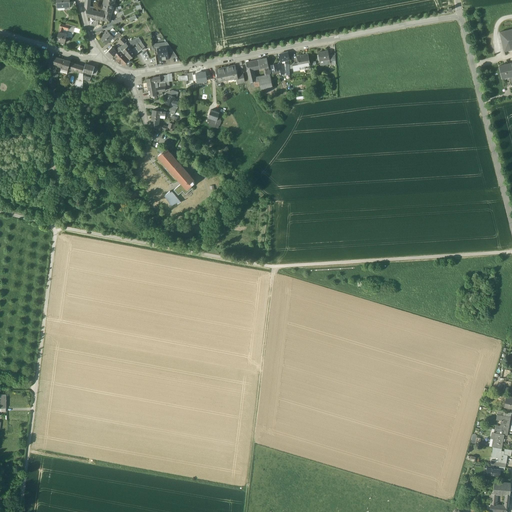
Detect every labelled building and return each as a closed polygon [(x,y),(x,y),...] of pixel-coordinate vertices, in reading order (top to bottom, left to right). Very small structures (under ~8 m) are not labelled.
[(104,0),(91,0),(91,7),(94,7),(93,10),(100,12),(101,9),(97,8),(97,7),(103,7),(104,0)] [(104,0),(103,7),(103,9),(105,10),(112,11),(114,0),(104,0)] [(103,9),(101,9),(100,12),(93,10),(94,7),(91,7),(85,5),(87,16),(91,17),(91,20),(97,22),(98,19),(103,20),(105,10),(103,9)] [(112,11),(105,10),(103,20),(110,22),(112,11)] [(113,37),(108,31),(100,38),(106,44),(112,38),(114,37),(113,37)] [(506,31),(499,32),(504,52),(511,50),(506,31)] [(59,32),(56,41),(57,41),(64,43),(65,43),(67,34),(62,33),(59,32)] [(118,32),(113,37),(114,37),(112,38),(114,41),(121,34),(118,32)] [(167,42),(153,44),(154,47),(157,47),(157,48),(167,47),(168,53),(174,52),(167,42)] [(132,50),(131,49),(130,50),(128,47),(125,43),(123,45),(120,47),(122,50),(122,51),(129,59),(129,60),(136,54),(132,50)] [(116,51),(112,47),(105,54),(110,59),(117,53),(117,52),(116,51)] [(157,48),(157,49),(158,54),(159,61),(169,59),(168,53),(167,47),(157,48)] [(129,59),(122,51),(122,50),(118,54),(117,53),(114,56),(116,59),(116,60),(120,64),(121,63),(123,65),(126,63),(125,62),(129,59)] [(328,51),(318,53),(320,65),(325,65),(324,60),(329,59),(329,56),(328,51)] [(288,52),(280,54),(281,58),(282,61),(285,61),(289,60),(288,52)] [(308,55),(297,57),(298,63),(299,67),(304,66),(305,70),(310,69),(308,55)] [(83,73),(83,72),(85,67),(70,62),(70,61),(63,59),(63,60),(54,57),(52,65),(61,68),(68,70),(68,69),(79,72),(83,73)] [(268,66),(267,58),(258,60),(259,68),(264,67),(268,66)] [(258,60),(246,63),(248,73),(251,72),(251,69),(259,68),(258,60)] [(511,69),(510,63),(499,66),(502,78),(510,76),(511,75),(511,69)] [(85,64),(85,67),(83,72),(92,74),(94,68),(94,66),(85,64)] [(235,66),(225,68),(228,80),(236,78),(238,77),(237,75),(235,66)] [(225,68),(216,70),(218,79),(218,82),(220,81),(228,80),(225,68)] [(83,76),(83,73),(79,72),(77,81),(76,80),(75,86),(83,88),(83,79),(83,76)] [(206,72),(195,74),(195,75),(197,80),(197,83),(208,81),(206,72)] [(243,74),(237,75),(238,77),(236,78),(237,84),(245,82),(243,74)] [(267,79),(260,80),(262,89),(273,87),(271,78),(267,79)] [(154,82),(147,83),(150,99),(157,98),(159,97),(158,92),(163,91),(165,90),(165,87),(166,87),(165,82),(161,82),(157,82),(154,82)] [(174,97),(168,96),(166,104),(171,106),(172,106),(174,100),(174,97)] [(219,113),(211,110),(208,118),(217,120),(219,113)] [(159,118),(152,117),(150,126),(158,127),(158,124),(159,118)] [(175,159),(170,153),(168,152),(169,151),(166,149),(163,152),(162,153),(158,156),(160,159),(161,159),(162,160),(162,161),(167,166),(171,170),(170,170),(173,173),(175,174),(174,175),(183,185),(189,192),(193,189),(190,186),(192,184),(192,185),(194,183),(189,177),(190,176),(183,167),(182,168),(181,166),(179,163),(178,163),(175,159)] [(182,187),(180,185),(174,190),(178,195),(183,191),(186,195),(189,192),(183,185),(182,187)] [(180,202),(172,192),(171,193),(169,192),(170,191),(165,195),(170,203),(169,203),(171,206),(177,202),(178,204),(181,202),(180,202)] [(497,415),(496,420),(501,421),(500,426),(502,426),(508,428),(509,428),(511,417),(503,416),(497,415)] [(504,435),(491,433),(490,438),(494,438),(492,447),(493,447),(501,448),(504,435)] [(501,448),(493,447),(491,457),(496,458),(496,455),(499,456),(498,462),(506,463),(507,455),(503,455),(501,454),(501,448)] [(510,483),(494,481),(493,494),(497,494),(506,495),(510,495),(510,483)]
